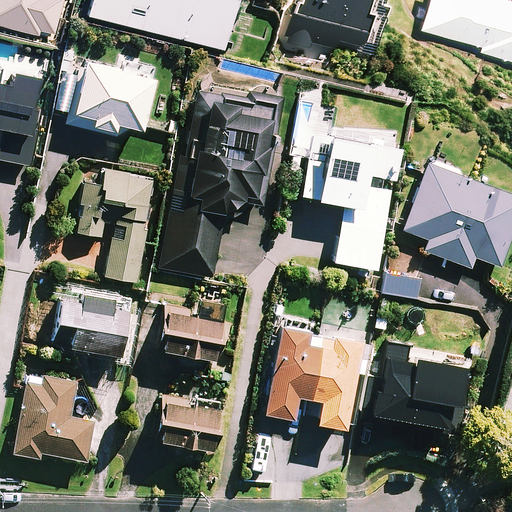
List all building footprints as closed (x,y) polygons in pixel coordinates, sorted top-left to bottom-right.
[(0,0),(0,25),(53,39),(62,0),(0,0)] [(92,0),(89,17),(223,50),(235,0),(92,0)] [(388,0),(285,0),(274,47),(306,55),(309,45),(331,50),(334,42),(351,46),(349,55),(373,61),(388,0)] [(511,0),(432,0),(424,30),(484,45),(482,51),(511,58),(511,0)] [(152,77),(80,59),(64,124),(94,131),(95,126),(113,130),(114,123),(140,129),(152,77)] [(33,80),(11,75),(6,94),(0,92),(0,163),(32,169),(38,139),(29,130),(27,107),(33,80)] [(216,85),(215,94),(194,90),(184,144),(180,143),(156,268),(210,278),(223,210),(235,201),(249,204),(260,206),(281,97),(216,85)] [(328,108),(301,103),(291,154),(307,156),(299,196),(342,204),(332,261),(374,269),(388,190),(363,186),(365,175),(393,180),(399,149),(323,136),(328,108)] [(511,232),(511,195),(426,163),(401,230),(427,239),(423,250),(470,268),(474,257),(499,266),(511,232)] [(150,177),(85,168),(76,232),(100,236),(102,221),(109,222),(102,276),(136,281),(150,177)] [(419,279),(384,274),(381,293),(416,299),(419,279)] [(128,299),(81,291),(79,303),(59,299),(52,343),(118,354),(128,299)] [(220,318),(165,310),(159,350),(214,358),(220,318)] [(358,340),(277,326),(262,412),(290,417),(294,394),(319,399),(315,422),(343,427),(358,340)] [(463,369),(449,366),(450,361),(443,353),(404,346),(405,341),(383,338),(380,356),(368,354),(357,416),(443,431),(448,403),(456,404),(463,369)] [(41,375),(40,384),(25,382),(13,453),(41,458),(42,453),(86,460),(92,421),(69,417),(75,381),(41,375)] [(218,400),(163,392),(156,440),(211,448),(218,400)]
